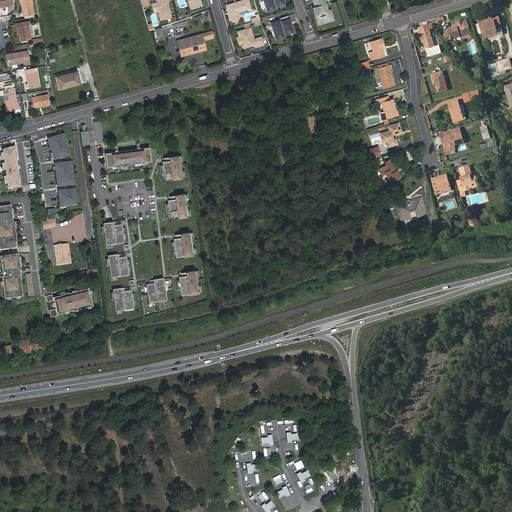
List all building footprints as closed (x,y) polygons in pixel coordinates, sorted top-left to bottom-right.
[(21,0),(22,5),(24,16),(33,14),(30,0),(21,0)] [(74,0),(87,50),(114,43),(103,0),(74,0)] [(172,19),(167,4),(168,4),(167,0),(164,0),(156,2),(162,22),(172,19)] [(189,0),(190,2),(188,2),(191,11),(202,8),(199,0),(189,0)] [(249,8),(246,0),(244,0),(225,5),(229,19),(233,21),(236,20),(238,17),(237,12),(249,8)] [(260,0),(264,10),(268,9),(268,7),(271,6),(269,0),(260,0)] [(312,0),(315,7),(313,7),(315,15),(317,15),(317,17),(317,19),(318,22),(330,18),(327,10),(325,4),(328,3),(327,0),(312,0)] [(330,9),(327,10),(330,18),(318,22),(318,25),(333,20),(330,9)] [(285,16),(277,18),(283,35),(291,32),(285,16)] [(254,26),(260,25),(258,17),(252,18),(254,26)] [(484,25),(484,23),(480,25),(484,40),(488,39),(487,36),(497,33),(496,30),(501,28),(498,18),(491,20),(492,22),(484,25)] [(18,27),(19,33),(20,41),(31,39),(28,24),(29,24),(28,21),(24,22),(16,23),(16,27),(18,27)] [(272,21),(268,22),(273,39),(278,38),(277,36),(281,35),(276,21),(272,23),(272,21)] [(444,32),(446,41),(470,34),(467,21),(461,22),(460,21),(456,22),(455,24),(456,27),(457,28),(451,30),(444,32)] [(418,33),(421,42),(422,41),(427,58),(441,54),(438,46),(433,47),(429,30),(432,29),(431,25),(419,28),(420,33),(418,33)] [(153,29),(157,42),(165,41),(161,27),(153,29)] [(238,36),(240,35),(241,41),(240,44),(241,46),(242,47),(245,46),(246,45),(253,43),(254,46),(262,44),(260,37),(253,39),(250,27),(237,31),(238,36)] [(177,41),(181,56),(206,49),(203,40),(213,37),(211,31),(177,41)] [(369,43),(372,53),(368,53),(370,60),(383,56),(381,49),(384,48),(381,40),(369,43)] [(5,55),(7,64),(14,62),(15,64),(24,62),(25,65),(29,64),(27,51),(5,55)] [(106,75),(119,72),(115,57),(102,60),(106,75)] [(511,65),(510,57),(496,61),(500,73),(511,69),(511,65)] [(356,66),(357,72),(369,68),(367,63),(356,66)] [(95,79),(104,76),(100,65),(92,67),(95,79)] [(377,69),(383,89),(393,86),(388,70),(390,69),(389,65),(377,69)] [(28,77),(28,82),(26,83),(27,88),(39,86),(37,71),(25,74),(25,78),(28,77)] [(430,74),(432,82),(434,82),(435,84),(437,91),(446,89),(441,71),(430,74)] [(80,83),(78,76),(77,72),(58,78),(61,89),(80,83)] [(17,110),(16,103),(14,94),(13,88),(3,90),(6,112),(17,110)] [(476,91),(468,93),(471,101),(479,98),(476,91)] [(32,97),(34,106),(40,105),(40,106),(49,105),(48,94),(32,97)] [(386,101),(385,97),(376,100),(377,104),(380,103),(385,120),(382,121),(383,125),(388,124),(386,119),(396,117),(394,112),(391,100),(388,101),(386,101)] [(448,103),(449,108),(452,107),(453,110),(450,111),(452,118),(461,115),(456,101),(448,103)] [(313,116),(305,117),(307,132),(315,130),(313,116)] [(380,135),(382,143),(386,143),(388,148),(397,146),(394,135),(401,132),(398,124),(388,127),(389,132),(380,135)] [(451,136),(447,137),(444,138),(445,143),(443,143),(445,152),(455,149),(454,145),(463,142),(460,129),(450,131),(451,136)] [(73,145),(72,131),(64,131),(65,145),(73,145)] [(62,140),(61,135),(45,139),(51,160),(66,156),(65,150),(66,150),(63,139),(62,140)] [(6,184),(6,188),(19,186),(18,177),(16,177),(15,169),(17,169),(19,169),(18,166),(17,166),(15,166),(14,158),(16,158),(15,146),(2,149),(2,152),(6,184)] [(150,147),(105,153),(107,167),(151,161),(150,147)] [(377,156),(375,148),(364,151),(366,159),(377,156)] [(162,161),(165,180),(183,177),(180,155),(172,156),(172,160),(162,161)] [(385,166),(381,168),(382,176),(384,175),(388,183),(398,178),(394,171),(389,160),(383,163),(385,166)] [(52,163),(54,186),(70,184),(70,179),(69,166),(68,166),(68,161),(52,163)] [(460,177),(461,180),(457,182),(462,198),(466,197),(464,192),(464,190),(465,190),(463,187),(469,185),(473,189),(478,188),(474,176),(470,177),(469,175),(471,174),(468,166),(459,169),(461,176),(460,177)] [(437,179),(433,180),(436,193),(450,189),(447,177),(441,179),(441,181),(438,182),(437,179)] [(71,188),(55,190),(56,205),(60,204),(61,205),(73,204),(72,195),(71,195),(71,188)] [(79,192),(74,192),(76,212),(82,211),(79,192)] [(168,200),(170,218),(188,216),(185,194),(177,195),(178,198),(168,200)] [(420,198),(424,213),(427,213),(422,195),(408,199),(408,202),(420,198)] [(416,215),(424,213),(420,198),(408,202),(405,203),(398,205),(399,209),(403,208),(408,210),(414,209),(416,215)] [(395,203),(397,209),(399,209),(398,205),(405,203),(405,200),(395,203)] [(15,248),(14,243),(16,242),(13,222),(12,222),(11,219),(11,215),(10,213),(10,209),(9,205),(0,206),(0,249),(8,249),(15,248)] [(410,217),(408,210),(403,208),(399,209),(397,209),(400,220),(410,217)] [(474,215),(467,217),(470,226),(477,224),(474,215)] [(51,217),(41,220),(42,227),(53,224),(51,217)] [(448,221),(442,223),(444,233),(451,231),(448,221)] [(106,246),(124,244),(122,225),(112,226),(111,223),(103,224),(106,246)] [(174,238),(176,257),(194,255),(191,233),(183,234),(183,237),(174,238)] [(56,265),(71,262),(68,244),(54,246),(56,265)] [(9,255),(1,256),(1,260),(0,260),(0,262),(2,273),(0,273),(2,282),(2,286),(4,299),(7,298),(10,298),(16,297),(20,296),(22,296),(19,271),(20,271),(19,267),(19,263),(18,261),(18,257),(17,253),(9,255)] [(111,278),(128,276),(126,257),(116,258),(116,255),(108,256),(111,278)] [(83,271),(84,278),(97,276),(96,269),(83,271)] [(179,277),(182,295),(199,293),(197,271),(188,272),(189,275),(179,277)] [(30,273),(24,274),(28,296),(33,296),(30,273)] [(146,285),(149,304),(166,301),(163,279),(155,280),(155,284),(146,285)] [(89,292),(88,289),(68,294),(68,293),(64,294),(61,295),(60,295),(61,296),(53,298),(52,295),(46,296),(47,303),(54,301),(54,303),(55,307),(56,309),(49,311),(51,318),(57,316),(57,315),(65,313),(69,312),(73,311),(73,312),(77,311),(80,310),(88,308),(92,307),(93,307),(90,295),(89,292)] [(116,312),(133,310),(131,291),(121,293),(121,289),(113,290),(116,312)] [(41,337),(17,342),(20,356),(43,352),(41,337)] [(10,347),(0,348),(0,358),(12,356),(10,347)] [(269,430),(268,423),(260,424),(261,431),(269,430)] [(251,458),(250,450),(242,452),(243,459),(251,458)] [(300,461),(293,464),(296,471),(303,468),(300,461)] [(329,477),(333,474),(329,469),(325,472),(329,477)]
